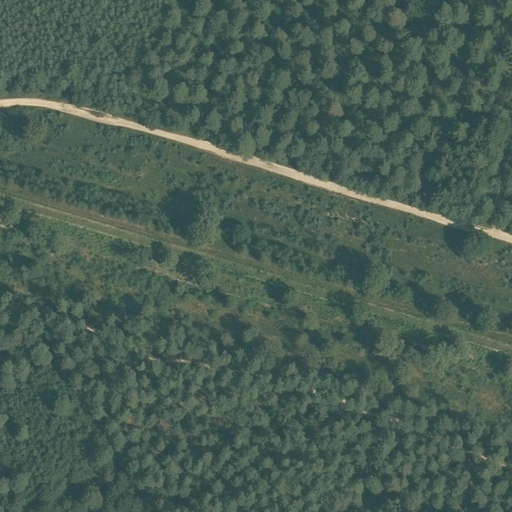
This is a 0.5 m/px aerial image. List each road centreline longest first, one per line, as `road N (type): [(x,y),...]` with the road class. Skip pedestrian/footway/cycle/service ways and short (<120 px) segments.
road 1 (track): [(487,231),(48,100),(0,103)]
road 2 (track): [(40,337),(147,511)]
